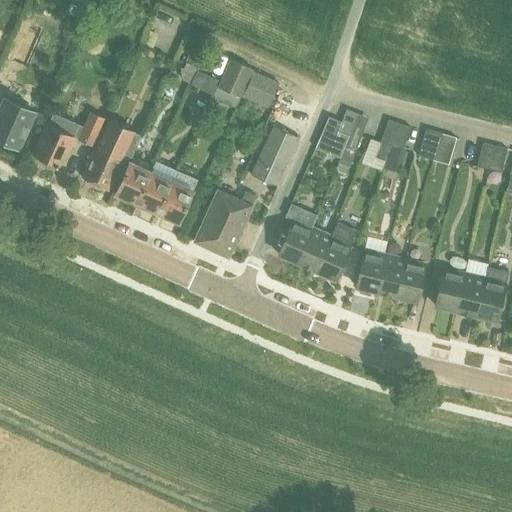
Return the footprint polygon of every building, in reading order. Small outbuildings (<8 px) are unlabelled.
[(203,56),(191,50),(185,61),(195,66),(198,68),(203,56)] [(231,59),(223,77),(219,86),(240,96),(253,69),(231,59)] [(266,107),(278,81),(254,71),(243,97),(266,107)] [(0,138),(19,147),(35,111),(4,98),(0,105),(0,138)] [(338,132),(349,136),(351,132),(358,114),(347,109),(338,132)] [(47,123),(33,155),(43,160),(43,164),(51,168),(54,165),(56,166),(63,151),(66,152),(73,137),(77,138),(94,145),(106,117),(89,110),(83,126),(54,113),(49,124),(47,123)] [(139,133),(109,119),(102,135),(83,177),(94,183),(95,187),(100,189),(104,187),(111,190),(122,164),(126,166),(129,161),(134,149),(133,148),(139,133)] [(388,120),(381,142),(376,157),(386,161),(391,146),(392,146),(399,123),(388,120)] [(399,123),(392,146),(389,155),(399,158),(402,149),(403,150),(410,127),(399,123)] [(278,186),(300,138),(274,126),(252,174),(278,186)] [(418,156),(434,160),(441,133),(426,129),(418,156)] [(349,136),(344,147),(356,151),(361,136),(351,132),(349,136)] [(441,133),(434,160),(449,165),(456,138),(441,133)] [(495,145),(483,142),(477,165),(489,168),(495,145)] [(495,145),(489,168),(502,171),(507,148),(495,145)] [(343,154),(339,164),(349,168),(353,158),(343,154)] [(126,166),(115,192),(124,196),(125,202),(130,204),(135,201),(136,201),(150,170),(129,161),(126,166)] [(171,180),(150,170),(136,201),(145,206),(146,211),(152,214),(156,211),(157,211),(171,180)] [(176,219),(179,220),(193,189),(171,180),(157,211),(167,215),(167,220),(173,222),(176,219)] [(195,240),(214,249),(220,234),(216,232),(224,215),(233,219),(242,200),(242,199),(219,189),(195,240)] [(220,234),(214,249),(229,255),(257,195),(246,190),(242,199),(242,200),(233,219),(224,215),(216,232),(220,234)] [(278,254),(297,262),(312,228),(293,220),(278,254)] [(331,237),(316,271),(335,279),(358,230),(338,221),(331,237)] [(312,228),(297,262),(316,271),(331,237),(312,228)] [(388,241),(368,236),(355,286),(360,287),(359,293),(371,295),(372,290),(376,291),(385,255),(384,255),(388,241)] [(385,255),(376,291),(396,296),(405,260),(385,255)] [(405,260),(396,296),(417,301),(425,265),(405,260)] [(485,278),(476,315),(498,320),(509,271),(488,266),(485,278)] [(435,305),(456,310),(465,273),(443,268),(435,305)] [(465,273),(456,310),(476,315),(485,278),(465,273)]
